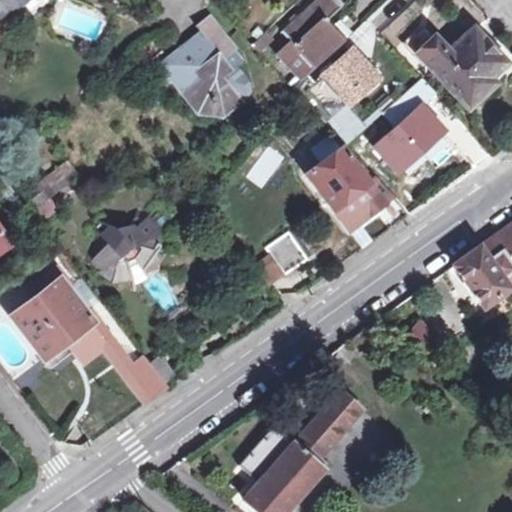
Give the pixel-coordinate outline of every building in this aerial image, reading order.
[(0,0),(0,19),(1,21),(22,0),(0,0)] [(323,19),(339,5),(334,0),(312,0),(280,29),(292,42),(277,57),(298,79),(342,38),(323,19)] [(232,47),(205,16),(193,26),(198,32),(187,41),(188,42),(161,65),(198,109),(221,112),(239,96),(220,75),(229,67),(221,57),(232,47)] [(467,107),(492,83),(487,77),(503,64),(470,30),(443,50),(430,36),(415,51),(467,107)] [(265,33),(251,45),(258,52),(271,40),(265,33)] [(347,50),(308,88),(334,115),(374,77),(347,50)] [(394,122),(370,144),(396,173),(443,131),(419,104),(432,93),(420,80),(384,112),(394,122)] [(373,176),(366,182),(338,148),(302,174),(347,229),(390,195),(373,176)] [(0,192),(13,202),(20,197),(2,173),(0,174),(0,192)] [(35,184),(20,197),(32,213),(43,204),(37,196),(41,192),(35,184)] [(43,204),(32,213),(40,224),(58,210),(49,200),(43,204)] [(117,271),(113,280),(132,279),(133,289),(151,279),(145,269),(150,266),(163,246),(157,245),(161,229),(174,225),(158,205),(150,214),(140,210),(129,232),(125,232),(118,238),(110,232),(101,239),(101,250),(91,261),(101,272),(111,265),(117,271)] [(511,282),(500,266),(511,257),(511,225),(453,268),(482,309),(507,292),(505,289),(511,284),(511,282)] [(284,235),(252,259),(273,287),(304,262),(284,235)] [(511,257),(500,266),(511,282),(511,257)] [(16,317),(46,354),(90,320),(61,282),(16,317)] [(90,320),(46,354),(51,360),(68,348),(77,340),(95,327),(90,320)] [(398,349),(424,369),(441,347),(416,326),(398,349)] [(77,340),(68,348),(73,354),(83,347),(77,340)] [(167,389),(162,382),(153,370),(150,366),(143,357),(121,373),(138,396),(144,391),(151,400),(167,389)] [(153,370),(162,382),(171,376),(158,360),(150,366),(153,370)] [(318,464),(363,408),(339,389),(246,503),(256,511),(287,511),(324,469),(318,464)]
